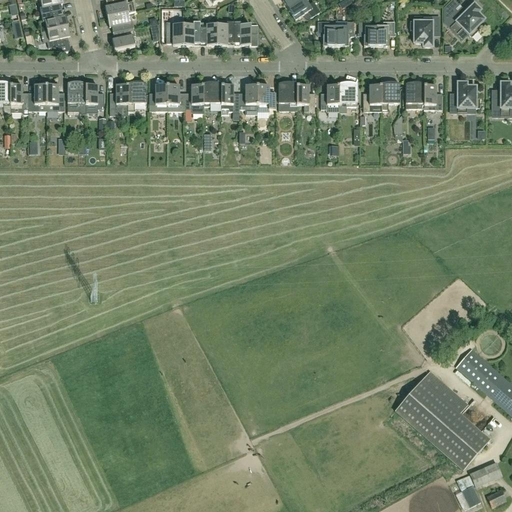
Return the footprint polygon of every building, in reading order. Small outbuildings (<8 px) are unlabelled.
[(61,7),(63,6),(61,0),(42,0),(40,0),(42,10),(40,11),(41,17),(62,13),(61,7)] [(128,15),(126,6),(128,5),(126,0),(119,0),(106,3),(107,9),(105,10),(107,20),(128,15)] [(306,2),(304,0),(285,0),(282,2),(284,7),(285,6),(289,12),(306,2)] [(319,15),(313,5),(309,7),(306,2),(289,12),(293,18),(292,19),(295,23),(306,16),(309,21),(319,15)] [(475,31),(484,22),(478,15),(480,13),(474,6),(462,17),(450,5),(445,10),(445,25),(462,42),(468,37),(471,40),(478,33),(475,31)] [(68,29),(66,19),(63,19),(62,13),(41,17),(43,24),(45,24),(47,33),(68,29)] [(134,31),(132,25),(130,25),(128,15),(107,20),(109,30),(112,30),(113,36),(134,31)] [(439,33),(439,20),(413,20),(413,24),(410,24),(410,33),(414,33),(414,46),(423,46),(423,49),(432,49),(432,33),(439,33)] [(336,49),(335,29),(329,29),(329,24),(317,24),(317,36),(323,36),(323,49),(328,49),(336,49)] [(354,37),(354,24),(336,24),(335,29),(336,49),(343,49),(348,49),(348,36),(354,37)] [(376,49),(376,29),(370,29),(370,24),(358,24),(358,37),(364,37),(364,49),(369,49),(376,49)] [(389,49),(389,37),(394,37),(394,24),(383,24),(383,29),(376,29),(376,49),(384,49),(389,49)] [(173,46),(173,48),(183,48),(183,27),(173,27),(173,25),(166,25),(166,38),(166,46),(173,46)] [(200,46),(200,25),(193,25),(193,27),(183,27),(183,48),(194,49),(194,46),(200,46)] [(217,49),(217,27),(207,27),(207,25),(200,25),(200,46),(206,46),(206,49),(217,49)] [(234,46),(234,25),(227,25),(227,27),(217,27),(217,49),(227,49),(227,46),(234,46)] [(240,25),(234,25),(234,46),(240,46),(240,49),(251,49),(251,48),(258,48),(258,27),(240,27),(240,25)] [(160,33),(160,26),(151,29),(152,35),(160,33)] [(70,39),(68,29),(47,33),(40,35),(43,46),(47,45),(48,51),(57,49),(59,55),(71,53),(68,40),(70,39)] [(135,49),(133,39),(135,38),(134,31),(113,36),(114,42),(112,42),(114,53),(135,49)] [(411,37),(397,38),(397,53),(411,52),(411,37)] [(10,107),(10,88),(11,88),(11,86),(7,85),(5,85),(3,84),(1,84),(0,84),(0,105),(3,106),(4,113),(4,114),(6,116),(7,116),(10,116),(10,115),(10,107)] [(86,107),(86,88),(86,86),(83,85),(82,85),(80,85),(78,84),(76,84),(74,85),(72,85),(70,85),(67,86),(67,106),(79,106),(79,109),(86,109),(86,107)] [(64,114),(64,96),(58,96),(58,85),(47,85),(47,88),(46,88),(46,107),(46,114),(64,114)] [(146,106),(146,86),(144,86),(143,85),(140,85),(138,85),(136,85),(134,85),(131,85),(127,86),(127,88),(128,88),(128,107),(128,114),(134,114),(134,111),(145,111),(145,106),(146,106)] [(221,106),(221,88),(221,86),(221,85),(221,86),(218,85),(216,85),(214,85),(211,85),(210,85),(207,85),(205,86),(203,86),(203,88),(203,107),(203,109),(210,109),(210,106),(221,106)] [(233,96),(233,88),(233,85),(221,85),(221,86),(221,88),(221,106),(221,118),(229,118),(229,114),(239,114),(239,112),(239,96),(233,96)] [(297,88),(297,87),(292,85),(290,85),(287,85),(285,85),(284,85),(282,85),(278,86),(278,114),(296,114),(296,109),(297,109),(297,107),(296,107),(297,88)] [(357,106),(357,87),(355,86),(353,85),(351,85),(348,85),(346,85),(343,85),(341,86),(340,86),(339,87),(338,87),(338,88),(339,88),(339,115),(345,115),(345,109),(357,109),(357,106)] [(381,114),(381,88),(380,88),(380,85),(376,85),(374,85),(372,85),(369,86),(369,96),(363,96),(363,114),(381,114)] [(399,106),(400,87),(399,87),(398,86),(396,86),(394,85),(393,85),(390,85),(388,85),(386,85),(383,86),(381,87),(381,88),(381,114),(388,114),(388,106),(399,106)] [(424,111),(424,108),(424,88),(424,87),(422,86),(420,85),(419,85),(416,85),(414,85),(411,85),(408,86),(406,87),(405,87),(405,106),(406,106),(406,111),(424,111)] [(479,111),(479,102),(476,101),(476,89),(466,89),(466,85),(457,85),(457,95),(451,96),(451,115),(474,115),(474,114),(474,115),(476,115),(476,111),(479,111)] [(492,119),(510,119),(510,111),(511,110),(511,89),(510,89),(510,85),(500,85),(500,92),(492,92),(492,119)] [(28,112),(28,107),(28,96),(22,96),(22,88),(11,88),(10,88),(10,107),(10,115),(22,115),(22,118),(28,117),(28,114),(28,112)] [(46,107),(46,88),(34,88),(34,96),(28,96),(28,107),(28,112),(28,114),(39,114),(46,114),(46,107)] [(104,112),(104,96),(97,96),(98,88),(86,88),(86,107),(86,109),(86,114),(98,114),(98,112),(104,112)] [(128,107),(128,88),(127,88),(116,88),(116,93),(110,93),(110,117),(128,117),(128,114),(128,107)] [(167,114),(167,88),(155,88),(155,96),(149,96),(149,114),(167,114)] [(185,112),(185,96),(179,96),(179,88),(167,88),(167,114),(185,114),(185,112)] [(203,88),(191,88),(191,96),(185,96),(185,112),(191,112),(191,115),(192,116),(203,116),(203,109),(203,107),(203,88)] [(257,117),(257,114),(257,88),(245,88),(245,96),(239,96),(239,112),(245,112),(245,117),(257,117)] [(275,112),(275,96),(269,96),(269,88),(257,88),(257,114),(269,114),(269,112),(275,112)] [(315,114),(315,96),(309,96),(308,88),(297,88),(296,107),(297,107),(304,107),(304,114),(315,114)] [(339,88),(338,88),(327,88),(327,96),(321,96),(321,112),(327,112),(327,114),(339,115),(339,88)] [(442,112),(442,96),(436,96),(436,88),(424,88),(424,108),(424,111),(424,112),(435,112),(442,112)] [(401,145),(401,118),(400,119),(397,121),(395,124),(395,125),(394,127),(394,128),(393,130),(393,132),(393,133),(394,135),(394,137),(395,138),(395,139),(396,140),(398,142),(400,144),(401,145)] [(511,416),(511,387),(471,352),(456,370),(476,386),(507,412),(511,416)] [(490,442),(460,416),(468,406),(430,373),(395,413),(463,473),(490,442)] [(492,423),(483,430),(487,435),(496,428),(492,423)] [(501,478),(496,465),(469,477),(470,477),(474,487),(475,489),(501,478)] [(470,477),(456,483),(461,494),(461,493),(472,488),(474,487),(470,477)] [(480,504),(472,488),(461,493),(470,510),(480,504)] [(506,502),(501,492),(487,498),(492,509),(506,502)]
